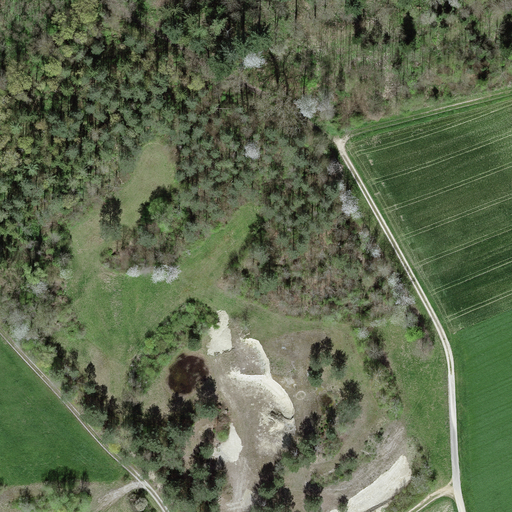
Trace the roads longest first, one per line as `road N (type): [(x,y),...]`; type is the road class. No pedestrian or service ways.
road 1 (track): [(511,84),(354,131),(340,144),(439,327),(453,417)]
road 2 (track): [(175,511),(0,328)]
